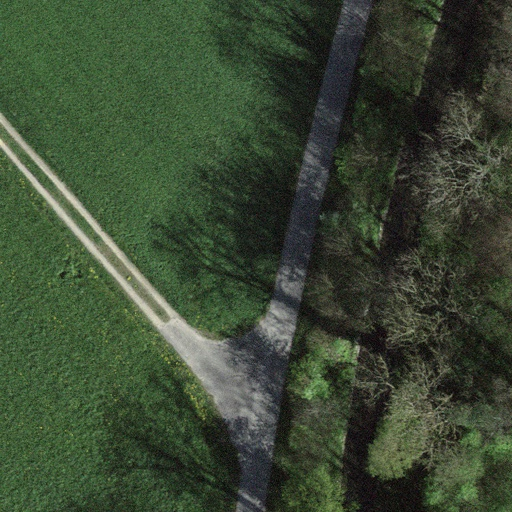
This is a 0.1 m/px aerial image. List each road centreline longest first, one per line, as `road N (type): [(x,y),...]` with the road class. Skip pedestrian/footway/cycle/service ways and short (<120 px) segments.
road 1 (unclassified): [(357,0),(275,341),(255,511)]
road 2 (track): [(0,137),(264,436)]
